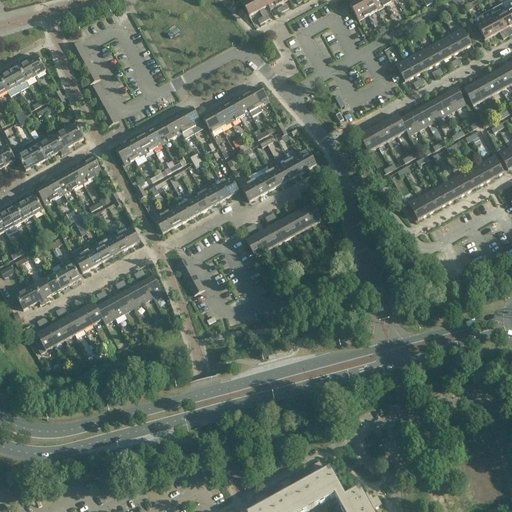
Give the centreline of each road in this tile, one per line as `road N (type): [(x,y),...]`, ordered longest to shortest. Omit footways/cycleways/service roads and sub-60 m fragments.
road 1 (secondary): [(0,450),(58,455),(397,367)]
road 2 (secondary): [(391,347),(86,424),(26,426),(0,414)]
road 3 (residential): [(287,96),(458,0)]
road 4 (residential): [(153,97),(240,51),(287,96)]
road 5 (residential): [(511,472),(494,407),(476,398),(434,409)]
road 6 (secondary): [(511,314),(391,347)]
road 7 (secondary): [(397,367),(511,331)]
